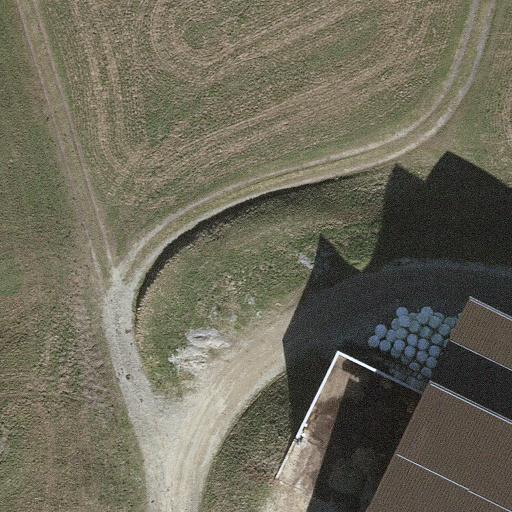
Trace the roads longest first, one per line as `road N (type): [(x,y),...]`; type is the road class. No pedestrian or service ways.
road 1 (track): [(108,330),(134,254),(212,202),(366,156),(437,110),(475,0)]
road 2 (track): [(108,330),(17,0)]
road 3 (track): [(141,511),(108,330)]
